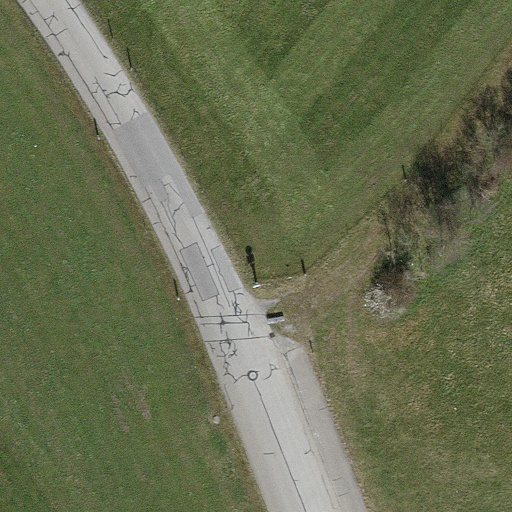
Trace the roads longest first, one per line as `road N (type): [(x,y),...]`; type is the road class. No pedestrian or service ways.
road 1 (tertiary): [(302,511),(185,232),(118,108),(46,0)]
road 2 (track): [(243,362),(339,288),(511,81)]
